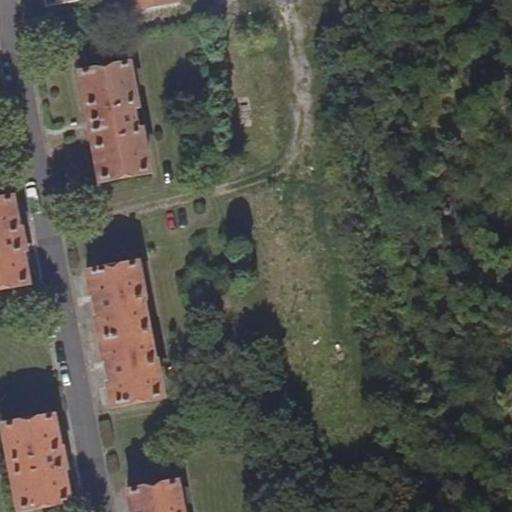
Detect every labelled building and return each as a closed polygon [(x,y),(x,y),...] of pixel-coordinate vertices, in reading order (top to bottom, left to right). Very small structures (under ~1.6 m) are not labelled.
[(44,0),(46,9),(88,0),(87,0),(44,0)] [(176,0),(126,0),(128,12),(178,4),(176,0)] [(324,0),(390,469),(418,461),(351,0),(324,0)] [(147,178),(128,69),(78,78),(98,186),(147,178)] [(16,234),(10,202),(0,204),(0,292),(26,288),(20,256),(23,255),(18,234),(16,234)] [(142,302),(135,267),(86,276),(90,299),(93,299),(95,316),(93,317),(102,365),(105,365),(109,386),(106,389),(111,410),(160,401),(153,365),(151,365),(140,304),(142,302)] [(56,452),(50,420),(1,430),(16,511),(29,511),(67,506),(61,474),(63,473),(59,452),(56,452)] [(179,511),(174,486),(126,495),(129,511),(179,511)]
